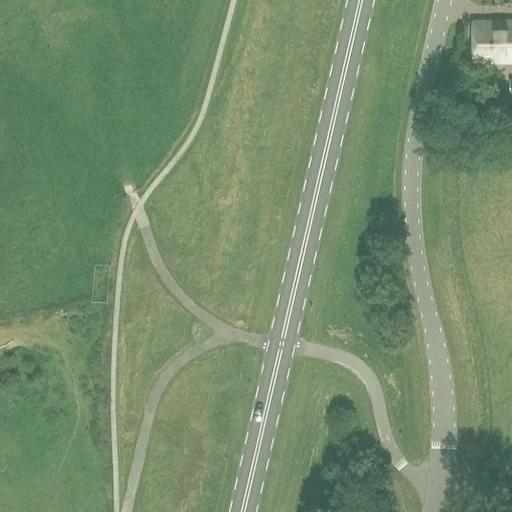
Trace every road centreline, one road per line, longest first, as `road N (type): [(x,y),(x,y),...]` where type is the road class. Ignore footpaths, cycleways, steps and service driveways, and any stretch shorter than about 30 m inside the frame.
road 1 (unclassified): [(440,495),(445,395),(414,256),(412,178),(419,105),(444,0)]
road 2 (primary): [(275,343),(349,0)]
road 3 (unclassified): [(440,495),(403,470),(357,363),(275,343)]
road 4 (primary): [(238,511),(275,343)]
